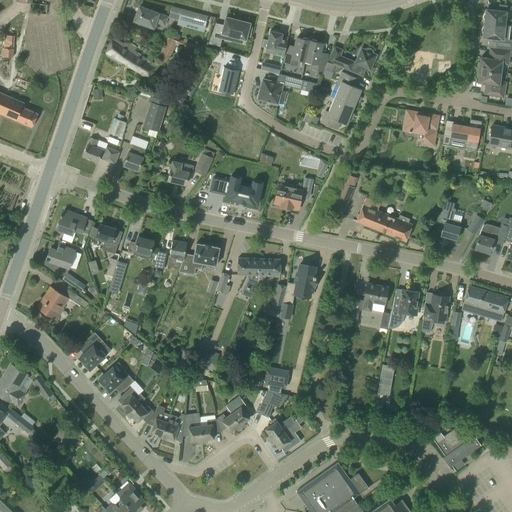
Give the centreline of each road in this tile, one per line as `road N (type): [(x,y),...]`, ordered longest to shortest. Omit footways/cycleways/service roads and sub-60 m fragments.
road 1 (unclassified): [(511,283),(215,224),(50,172)]
road 2 (unclassified): [(344,156),(254,120),(246,108),(268,0)]
road 3 (unclassified): [(454,511),(417,458),(390,445),(327,441),(278,475)]
road 4 (unclassified): [(150,465),(46,345),(0,316)]
road 5 (unclassified): [(278,475),(251,438),(202,471),(150,465)]
road 6 (unclassified): [(344,156),(359,150),(379,106),(394,95),(463,106)]
road 7 (tertiary): [(0,315),(50,172)]
road 8 (tertiary): [(50,172),(95,34)]
